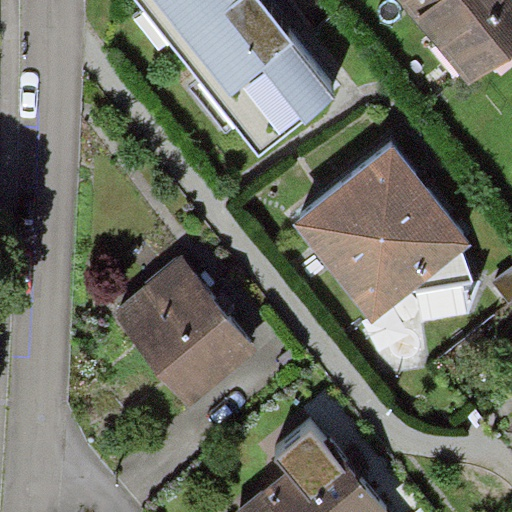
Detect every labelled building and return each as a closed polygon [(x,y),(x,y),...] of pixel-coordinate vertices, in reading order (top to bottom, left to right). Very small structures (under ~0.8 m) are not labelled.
[(269,0),(153,0),(259,133),(330,77),(269,0)] [(511,0),(416,0),(466,63),(511,27),(511,0)] [(466,228),(397,134),(299,206),(368,300),(466,228)] [(184,252),(117,305),(189,395),(256,342),(184,252)] [(311,413),(276,441),(291,460),(235,503),(234,511),(392,511),(390,508),(394,505),(347,449),(343,452),(311,413)]
